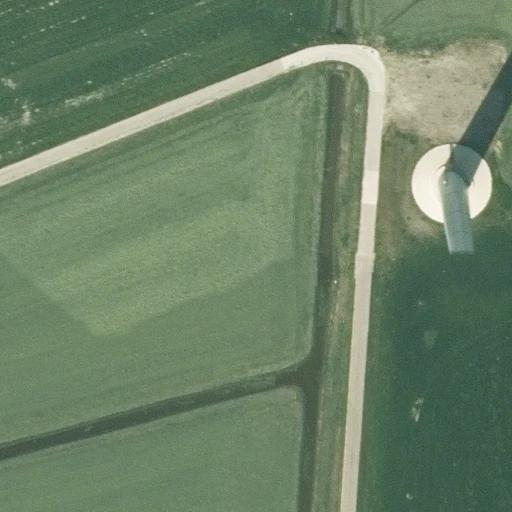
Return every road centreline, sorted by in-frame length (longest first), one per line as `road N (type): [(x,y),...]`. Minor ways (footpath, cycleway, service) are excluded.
road 1 (track): [(382,0),(346,511)]
road 2 (track): [(0,177),(467,0)]
